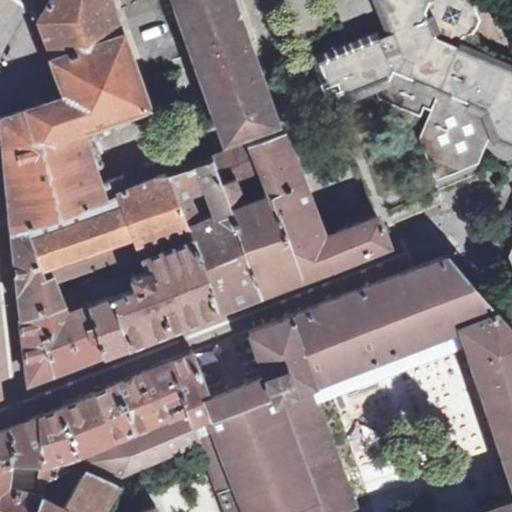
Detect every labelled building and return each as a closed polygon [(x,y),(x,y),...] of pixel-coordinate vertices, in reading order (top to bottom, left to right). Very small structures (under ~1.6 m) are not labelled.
[(42,29),(51,52),(120,28),(110,0),(49,0),(38,19),(42,29)] [(275,121),(232,0),(173,0),(223,140),(239,134),(275,121)] [(511,57),(481,44),(477,34),(480,19),(472,0),(379,0),(392,31),(380,36),(377,30),(310,58),(323,88),(334,84),(342,105),(356,99),(369,94),(367,87),(372,85),(378,98),(420,115),(424,107),(430,109),(418,137),(434,173),(453,166),(460,169),(478,162),(489,135),(511,145),(511,242),(507,253),(511,254),(511,57)] [(36,141),(81,127),(146,104),(120,28),(51,52),(59,75),(67,95),(36,105),(25,109),(36,141)] [(36,141),(25,109),(0,117),(5,159),(8,200),(11,227),(34,219),(121,190),(128,187),(123,175),(101,183),(97,172),(81,127),(36,141)] [(263,292),(388,245),(377,215),(323,234),(284,129),(278,131),(275,121),(239,134),(243,144),(212,155),(227,196),(228,194),(231,194),(235,193),(237,189),(237,186),(237,183),(235,180),(235,178),(254,171),(259,186),(254,188),(257,196),(231,206),(263,292)] [(216,309),(263,292),(231,206),(227,196),(212,155),(166,173),(175,197),(203,186),(213,212),(185,223),(186,228),(216,309)] [(140,244),(186,228),(185,223),(175,197),(166,173),(128,187),(121,190),(140,244)] [(54,275),(140,244),(121,190),(34,219),(54,275)] [(21,316),(65,303),(54,275),(34,219),(11,227),(13,243),(17,271),(19,302),(21,316)] [(130,342),(216,309),(186,228),(140,244),(148,267),(133,272),(135,278),(112,286),(114,294),(130,342)] [(312,306),(339,372),(458,327),(459,329),(463,328),(461,322),(475,318),(511,428),(511,327),(447,254),(312,306)] [(102,353),(130,342),(114,294),(108,296),(99,299),(87,304),(102,353)] [(36,378),(78,362),(63,313),(68,311),(65,303),(21,316),(25,347),(28,378),(29,380),(32,380),(36,378)] [(78,362),(102,353),(87,304),(68,311),(63,313),(78,362)] [(339,372),(312,306),(248,330),(264,373),(209,394),(201,398),(208,416),(193,423),(199,440),(226,511),(317,511),(318,505),(330,499),(335,511),(343,511),(354,509),(355,510),(357,509),(312,383),(339,372)] [(459,329),(511,488),(511,428),(475,318),(461,322),(463,328),(459,329)] [(201,398),(209,394),(193,351),(113,384),(130,431),(187,409),(193,423),(208,416),(201,398)] [(78,450),(130,431),(113,384),(52,409),(38,415),(40,461),(62,455),(70,453),(77,451),(78,450)] [(123,472),(199,440),(193,423),(187,409),(130,431),(78,450),(123,472)] [(10,458),(40,461),(38,415),(8,427),(10,431),(10,458)] [(0,511),(34,511),(42,491),(40,461),(10,458),(10,431),(8,427),(0,430),(0,511)] [(40,461),(42,491),(69,469),(62,455),(40,461)] [(101,511),(118,484),(95,474),(81,473),(71,470),(69,469),(42,491),(34,511),(101,511)] [(511,511),(511,496),(466,511),(511,511)]
